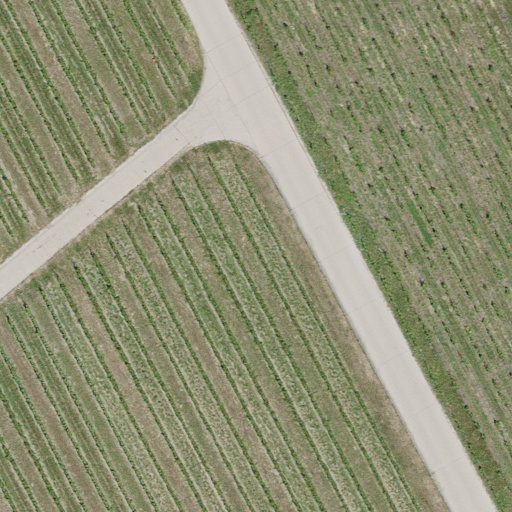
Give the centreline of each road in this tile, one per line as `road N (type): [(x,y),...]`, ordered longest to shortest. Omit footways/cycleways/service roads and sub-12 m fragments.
road 1 (unclassified): [(471,511),(188,0)]
road 2 (track): [(0,285),(234,95)]
